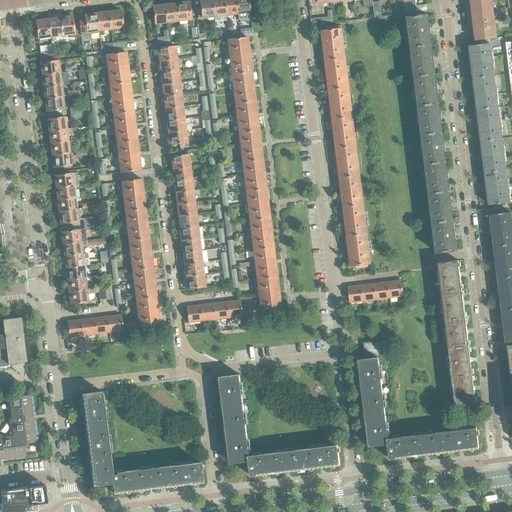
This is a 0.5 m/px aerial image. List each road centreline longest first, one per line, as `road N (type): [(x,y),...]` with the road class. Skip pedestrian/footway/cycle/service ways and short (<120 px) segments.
road 1 (residential): [(503,473),(447,0)]
road 2 (residential): [(185,350),(137,0)]
road 3 (residential): [(6,289),(8,277),(28,274),(40,259),(13,25)]
road 4 (residential): [(331,282),(298,0)]
road 5 (residential): [(185,350),(225,368),(340,354)]
road 6 (residential): [(218,508),(204,389),(182,373)]
road 7 (tertiary): [(361,508),(505,489)]
road 8 (tertiary): [(503,473),(359,491)]
road 9 (tertiary): [(359,491),(218,508)]
road 10 (residential): [(359,491),(340,354)]
road 11 (residential): [(182,373),(57,389)]
road 12 (residential): [(72,511),(57,389)]
